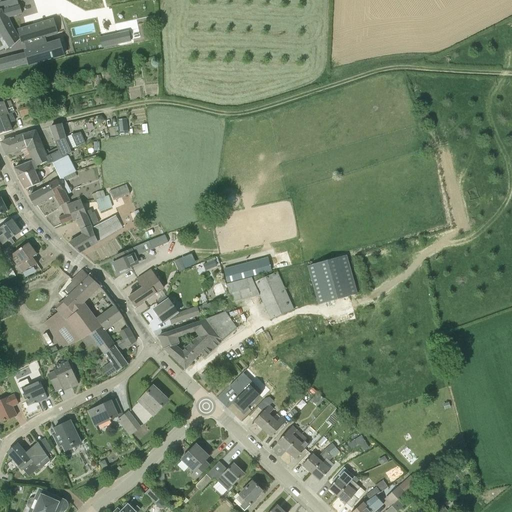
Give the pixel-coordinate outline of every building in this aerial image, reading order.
[(0,32),(10,49),(20,40),(9,18),(23,15),(19,4),(1,9),(2,10),(0,10),(0,32)] [(22,44),(26,42),(58,34),(53,18),(18,29),(22,44)] [(67,31),(58,34),(26,42),(28,50),(24,51),(25,53),(26,59),(28,64),(28,65),(73,52),(67,31)] [(121,43),(119,34),(101,38),(103,47),(121,43)] [(9,68),(14,66),(28,64),(26,59),(25,53),(0,60),(0,70),(4,69),(9,68)] [(6,102),(6,101),(4,90),(0,91),(0,116),(9,114),(12,113),(15,112),(11,101),(6,102)] [(30,114),(27,107),(19,110),(22,117),(30,114)] [(9,123),(15,121),(12,113),(9,114),(0,116),(0,134),(12,131),(9,123)] [(100,124),(105,120),(101,116),(96,120),(100,124)] [(121,134),(129,133),(127,119),(119,119),(121,134)] [(143,134),(148,133),(147,124),(142,124),(143,130),(139,130),(139,134),(143,134)] [(65,138),(61,126),(61,125),(50,128),(58,148),(61,157),(67,155),(71,153),(70,150),(85,143),(81,133),(72,135),(74,140),(67,142),(65,138)] [(34,160),(37,169),(38,169),(37,167),(47,162),(48,163),(52,161),(61,157),(58,148),(49,153),(47,150),(44,151),(35,131),(23,135),(28,146),(28,147),(31,153),(34,160)] [(7,154),(28,146),(23,135),(14,138),(2,143),(7,154)] [(56,171),(71,164),(67,155),(61,157),(52,161),(56,171)] [(18,177),(37,169),(34,160),(15,168),(18,177)] [(71,164),(56,171),(60,179),(61,179),(75,172),(71,164)] [(41,183),(35,170),(38,169),(37,169),(18,177),(26,189),(41,183)] [(67,204),(70,203),(67,195),(71,192),(65,181),(77,176),(75,172),(61,179),(60,179),(50,185),(55,195),(65,215),(59,217),(62,224),(73,220),(74,219),(67,204)] [(35,206),(55,195),(50,185),(29,196),(35,206)] [(114,201),(131,194),(126,185),(123,186),(110,191),(114,201)] [(96,200),(105,197),(104,191),(96,193),(92,194),(95,200),(96,200)] [(105,197),(96,200),(100,211),(112,207),(108,196),(105,197)] [(70,203),(67,204),(74,219),(73,220),(76,219),(81,230),(82,230),(84,235),(69,243),(80,254),(98,243),(98,242),(123,228),(116,215),(93,228),(92,225),(99,223),(94,212),(92,213),(91,210),(86,211),(81,200),(70,203)] [(0,236),(4,234),(8,240),(21,232),(12,220),(0,228),(0,236)] [(152,249),(149,241),(117,255),(119,261),(114,263),(113,261),(114,265),(113,265),(115,271),(117,270),(118,272),(120,271),(120,273),(126,270),(125,269),(138,263),(135,257),(152,249)] [(37,264),(33,257),(37,254),(29,243),(14,253),(19,260),(15,262),(22,272),(37,264)] [(358,294),(347,256),(308,267),(318,305),(358,294)] [(224,269),(227,282),(271,271),(268,257),(258,260),(224,269)] [(205,270),(217,266),(214,260),(203,264),(205,270)] [(140,304),(163,289),(151,270),(137,279),(143,287),(128,297),(135,308),(140,304)] [(101,327),(95,320),(82,303),(99,286),(90,277),(84,271),(73,281),(79,288),(57,309),(59,311),(81,340),(90,334),(101,327)] [(294,309),(292,304),(278,272),(253,282),(271,320),(294,309)] [(232,301),(250,296),(243,279),(227,284),(232,301)] [(0,303),(10,300),(7,295),(0,297),(0,303)] [(177,313),(172,304),(166,296),(158,302),(161,305),(154,309),(164,322),(170,317),(173,323),(177,322),(200,315),(200,314),(197,307),(197,306),(177,313)] [(213,309),(211,304),(211,303),(197,307),(200,314),(210,311),(213,309)] [(95,320),(101,327),(90,334),(104,353),(114,346),(104,331),(123,317),(115,306),(95,320)] [(221,342),(237,328),(226,312),(191,324),(194,332),(196,332),(199,336),(192,343),(201,352),(205,357),(221,342)] [(164,349),(177,345),(180,344),(178,338),(194,332),(191,324),(158,336),(164,349)] [(124,339),(132,334),(128,327),(119,331),(124,339)] [(114,346),(104,353),(106,356),(111,363),(103,368),(109,376),(117,370),(118,371),(128,364),(119,351),(135,341),(132,334),(124,339),(114,346)] [(201,352),(192,343),(183,351),(177,345),(164,349),(174,358),(185,368),(201,352)] [(99,357),(93,361),(96,366),(102,362),(99,357)] [(56,391),(63,387),(64,390),(78,384),(68,362),(54,368),(56,371),(48,374),(56,391)] [(214,380),(206,371),(200,376),(208,386),(214,380)] [(249,387),(239,377),(231,385),(233,387),(241,395),(234,402),(244,411),(263,392),(253,383),(249,387)] [(20,389),(22,388),(29,404),(41,398),(42,401),(47,398),(39,380),(30,385),(27,379),(18,383),(20,389)] [(139,402),(153,416),(168,400),(153,386),(139,402)] [(318,406),(324,399),(319,394),(318,395),(317,394),(310,401),(312,403),(313,402),(318,406)] [(17,415),(13,406),(19,404),(15,395),(9,397),(8,396),(0,400),(0,418),(1,422),(17,415)] [(275,409),(271,405),(274,402),(270,397),(264,399),(258,407),(263,412),(261,414),(254,421),(263,429),(274,417),(270,414),(275,409)] [(96,426),(122,414),(116,400),(111,402),(111,401),(89,411),(96,426)] [(343,415),(338,410),(327,421),(332,426),(343,415)] [(123,426),(130,435),(140,427),(129,412),(121,418),(126,424),(123,426)] [(271,437),(286,420),(282,416),(277,421),(274,417),(263,429),(271,437)] [(65,451),(82,443),(70,421),(54,429),(57,435),(54,437),(59,446),(62,445),(65,451)] [(287,451),(302,434),(293,425),(277,442),(287,451)] [(296,459),(311,442),(302,434),(287,451),(296,459)] [(355,439),(358,445),(364,441),(361,436),(355,439)] [(323,437),(317,443),(321,446),(327,440),(323,437)] [(50,461),(47,457),(48,457),(38,442),(26,452),(24,451),(17,443),(7,452),(21,467),(31,459),(36,466),(37,466),(40,470),(50,461)] [(190,476),(195,481),(210,466),(205,461),(209,457),(196,444),(181,459),(194,472),(190,476)] [(329,454),(337,449),(332,444),(325,450),(318,458),(313,453),(303,465),(311,473),(329,454)] [(332,458),(333,459),(340,451),(337,449),(329,454),(311,473),(320,481),(330,469),(326,465),(332,458)] [(381,465),(388,462),(384,456),(378,460),(381,465)] [(234,464),(228,470),(219,461),(195,486),(187,493),(192,498),(199,490),(200,491),(211,479),(213,481),(215,478),(227,491),(233,485),(244,473),(234,464)] [(355,476),(360,474),(358,470),(351,473),(344,481),(340,477),(329,489),(337,496),(355,476)] [(346,504),(347,504),(351,508),(365,492),(361,488),(360,488),(355,484),(359,480),(355,476),(337,496),(346,504)] [(381,492),(387,488),(388,487),(383,480),(375,485),(377,487),(367,494),(370,500),(376,495),(381,492)] [(252,482),(235,499),(241,504),(239,506),(245,511),(250,505),(251,505),(256,500),(254,499),(262,491),(252,482)] [(385,500),(391,507),(406,493),(399,486),(385,500)] [(158,501),(160,499),(149,489),(145,494),(155,504),(158,501)] [(45,492),(44,495),(38,492),(35,500),(38,501),(35,510),(31,508),(29,511),(58,511),(60,510),(62,511),(65,510),(67,508),(67,505),(66,502),(64,501),(45,492)] [(376,495),(370,500),(365,504),(364,502),(352,511),(374,511),(384,503),(377,495),(376,495)] [(158,501),(155,504),(159,508),(163,508),(165,505),(160,499),(158,501)] [(398,500),(386,511),(396,511),(404,506),(398,500)]
